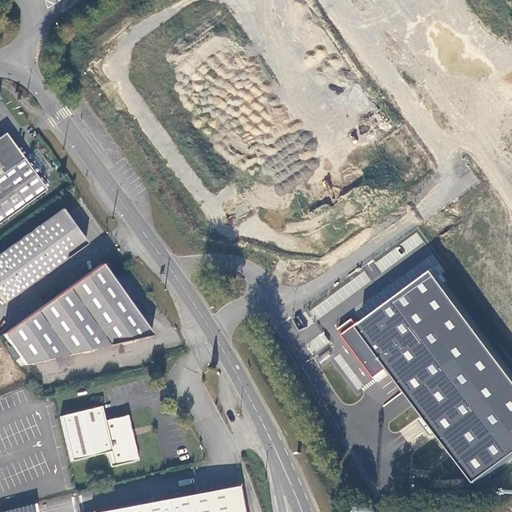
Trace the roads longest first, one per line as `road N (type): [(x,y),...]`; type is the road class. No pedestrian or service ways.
road 1 (unclassified): [(330,0),(443,156),(443,189),(304,291),(283,293),(260,278)]
road 2 (tertiary): [(18,54),(170,270)]
